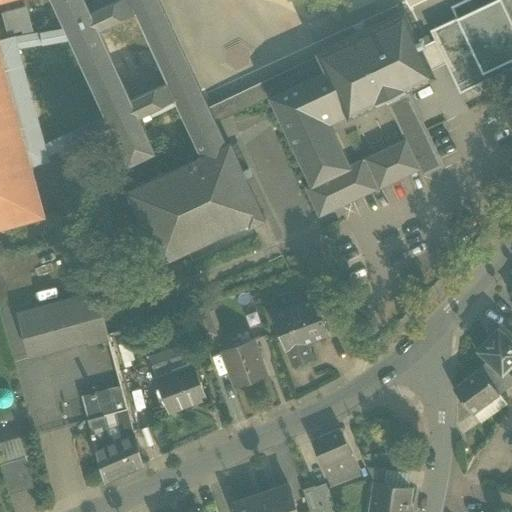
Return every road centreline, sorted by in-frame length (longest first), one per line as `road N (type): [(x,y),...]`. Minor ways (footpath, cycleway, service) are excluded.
road 1 (residential): [(419,344),(320,414),(113,511)]
road 2 (residential): [(435,485),(439,406),(419,344)]
road 3 (residential): [(511,246),(419,344)]
